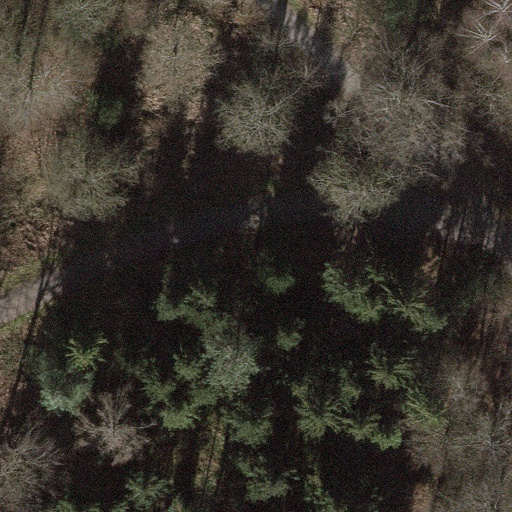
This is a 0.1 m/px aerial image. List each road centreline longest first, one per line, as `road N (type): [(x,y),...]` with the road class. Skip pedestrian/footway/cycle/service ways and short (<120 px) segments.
road 1 (track): [(495,233),(367,198),(238,212),(0,312)]
road 2 (track): [(495,233),(378,98),(269,0)]
